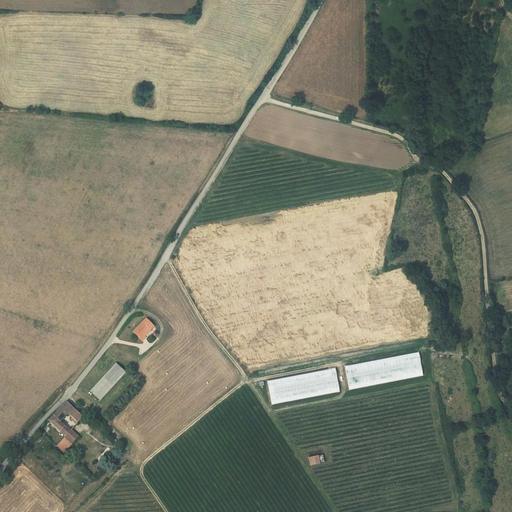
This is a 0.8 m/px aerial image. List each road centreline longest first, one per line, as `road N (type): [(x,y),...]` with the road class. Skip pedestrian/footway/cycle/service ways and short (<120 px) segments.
road 1 (unclassified): [(0,473),(131,310),(321,0)]
road 2 (track): [(262,97),(405,137),(418,163),(440,170),(465,198),(483,251),(499,393),(511,416)]
